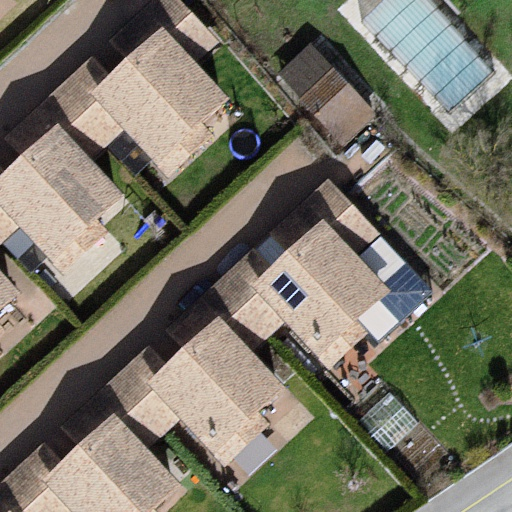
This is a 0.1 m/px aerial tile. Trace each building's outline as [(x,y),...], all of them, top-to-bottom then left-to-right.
[(208,49),(161,0),(155,0),(52,98),(103,152),(121,134),(167,183),(241,113),(194,63),(208,49)] [(313,35),(283,61),(345,130),(375,103),(313,35)] [(103,152),(52,98),(0,149),(0,244),(2,247),(19,234),(65,283),(139,213),(92,163),(103,152)] [(373,234),(323,182),(217,282),(268,336),(286,319),(332,367),(406,297),(359,248),(373,234)] [(0,248),(2,247),(0,244),(0,343),(36,309),(0,270),(0,248)] [(268,336),(217,282),(118,381),(167,431),(184,419),(230,467),(304,397),(257,347),(268,336)] [(167,431),(118,381),(12,477),(45,511),(181,511),(201,494),(154,443),(167,431)] [(45,511),(12,477),(0,488),(0,511),(45,511)]
